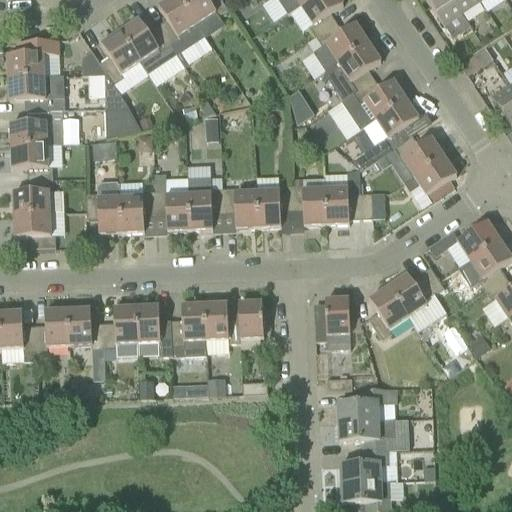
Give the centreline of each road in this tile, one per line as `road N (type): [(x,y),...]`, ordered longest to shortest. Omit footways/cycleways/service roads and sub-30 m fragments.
road 1 (residential): [(0,283),(295,273)]
road 2 (residential): [(308,511),(295,273)]
road 3 (residential): [(295,273),(381,269),(503,181)]
road 4 (residential): [(503,181),(384,0)]
